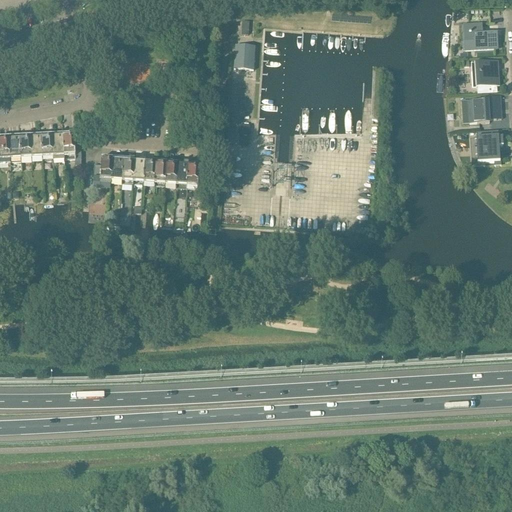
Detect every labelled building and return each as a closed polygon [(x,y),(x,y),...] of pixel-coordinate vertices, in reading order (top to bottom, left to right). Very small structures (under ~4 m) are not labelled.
[(482,33),(482,26),(464,27),(465,52),(497,51),(496,32),(482,33)] [(255,48),(235,47),(234,71),(253,72),(255,48)] [(498,71),(497,63),(471,65),(472,74),(474,74),(475,89),(496,88),(495,71),(498,71)] [(501,121),(499,98),(485,98),(485,101),(468,102),(469,126),(489,124),(489,122),(501,121)] [(239,124),(228,123),(228,133),(227,145),(231,145),(238,145),(239,138),(239,137),(238,137),(239,124)] [(476,140),(470,141),(471,165),(484,164),(493,164),(498,164),(497,148),(500,148),(503,148),(502,139),(498,139),(498,133),(476,134),(476,140)] [(74,135),(63,136),(63,139),(64,159),(75,158),(76,167),(80,167),(80,146),(74,146),(74,138),(74,135)] [(63,136),(52,137),(52,139),(53,159),(64,159),(63,139),(63,136)] [(41,137),(30,138),(30,140),(32,161),(43,160),(41,140),(41,137)] [(52,137),(41,137),(41,140),(43,160),(53,159),(52,139),(52,137)] [(30,138),(20,139),(20,141),(21,161),(32,161),(30,140),(30,138)] [(250,139),(239,138),(238,145),(238,146),(249,147),(250,139)] [(9,139),(0,139),(0,162),(10,162),(9,142),(9,139)] [(20,139),(9,139),(9,142),(10,162),(21,161),(20,141),(20,139)] [(94,167),(92,184),(101,185),(101,182),(111,183),(113,163),(113,160),(101,160),(101,162),(101,168),(94,167)] [(113,163),(111,183),(122,184),(123,164),(123,161),(113,160),(113,163)] [(123,164),(122,184),(133,185),(134,164),(135,162),(123,161),(123,164)] [(134,164),(133,185),(144,185),(145,165),(145,163),(135,162),(134,164)] [(145,165),(144,185),(154,186),(156,166),(156,164),(145,163),(145,165)] [(156,166),(154,186),(165,187),(167,167),(167,165),(156,164),(156,166)] [(167,167),(165,187),(176,188),(177,168),(177,165),(167,165),(167,167)] [(177,168),(176,188),(187,189),(188,169),(188,166),(177,165),(177,168)] [(188,169),(187,189),(198,190),(199,169),(200,167),(188,166),(188,169)]
